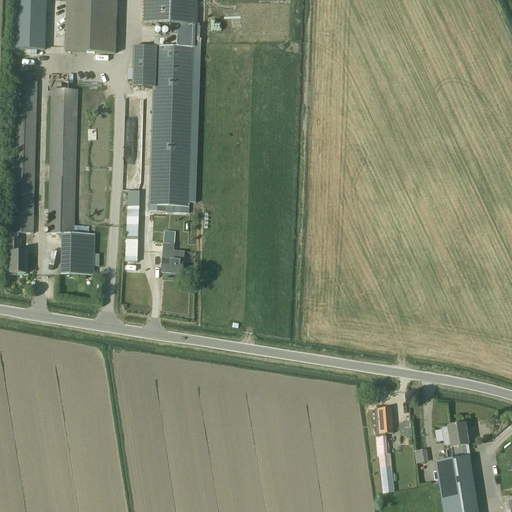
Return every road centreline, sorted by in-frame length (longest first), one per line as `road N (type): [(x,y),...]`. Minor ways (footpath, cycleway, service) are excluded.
road 1 (unclassified): [(511,396),(0,310)]
road 2 (unknown): [(106,326),(121,0)]
